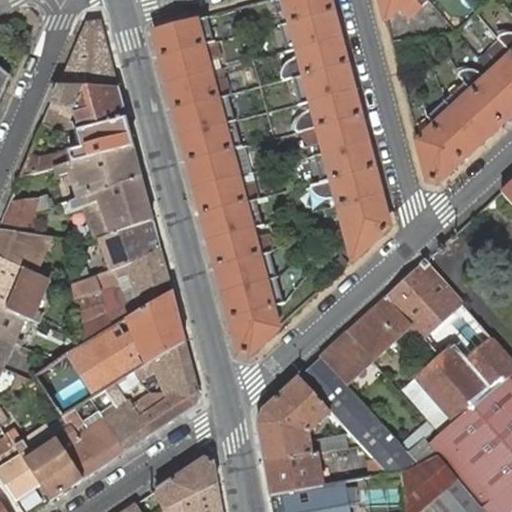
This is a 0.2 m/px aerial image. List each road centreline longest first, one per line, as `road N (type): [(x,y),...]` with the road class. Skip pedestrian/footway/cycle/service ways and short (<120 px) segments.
road 1 (tertiary): [(226,410),(123,10)]
road 2 (residential): [(429,226),(226,410)]
road 3 (residential): [(358,0),(413,206),(429,226)]
road 4 (residential): [(0,169),(63,20),(59,0)]
road 5 (residential): [(86,511),(226,410)]
